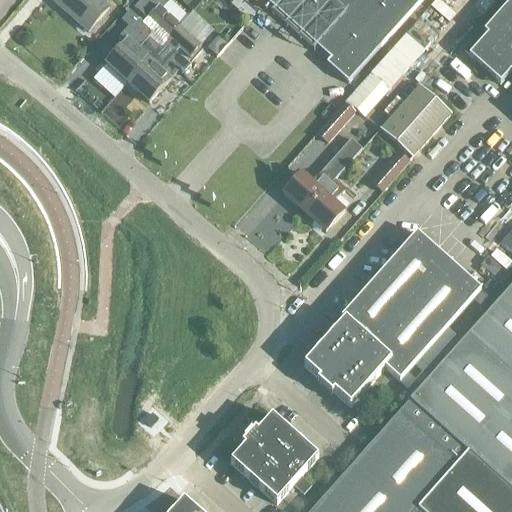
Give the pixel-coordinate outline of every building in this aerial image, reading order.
[(50,0),(88,33),(109,9),(98,0),(50,0)] [(141,0),(134,8),(168,39),(179,27),(157,7),(160,4),(155,0),(141,0)] [(273,0),(264,10),(265,11),(269,6),(330,61),(326,65),(347,84),(348,85),(423,0),(273,0)] [(511,74),(511,0),(482,34),(486,38),(469,58),(501,86),(511,74)] [(249,6),(241,15),(249,21),(257,13),(249,6)] [(105,66),(127,85),(149,60),(138,51),(153,34),(138,20),(130,30),(134,33),(105,66)] [(191,20),(182,30),(179,27),(168,39),(190,59),(210,37),(191,20)] [(404,36),(343,105),(349,110),(350,108),(363,120),(424,53),(422,52),(431,41),(417,30),(408,40),(404,36)] [(207,50),(216,58),(227,46),(218,38),(207,50)] [(149,60),(127,85),(149,105),(178,72),(182,75),(190,66),(175,53),(160,70),(149,60)] [(450,116),(419,89),(381,131),(412,159),(450,116)] [(354,115),(349,110),(343,105),(317,135),(327,145),(354,115)] [(283,196),(304,215),(334,181),(366,146),(358,138),(326,174),(324,172),(313,185),(302,175),(283,196)] [(371,184),(382,194),(409,164),(398,154),(371,184)] [(334,181),(304,215),(325,234),(344,213),(333,203),(344,190),(334,181)] [(480,293),(476,289),(416,235),(339,320),(343,323),(303,368),(350,410),(385,371),(399,384),(480,293)] [(511,511),(511,288),(312,511),(511,511)] [(230,465),(253,486),(276,506),(318,460),(294,439),(271,419),(230,465)] [(173,511),(192,511),(182,503),(173,511)]
